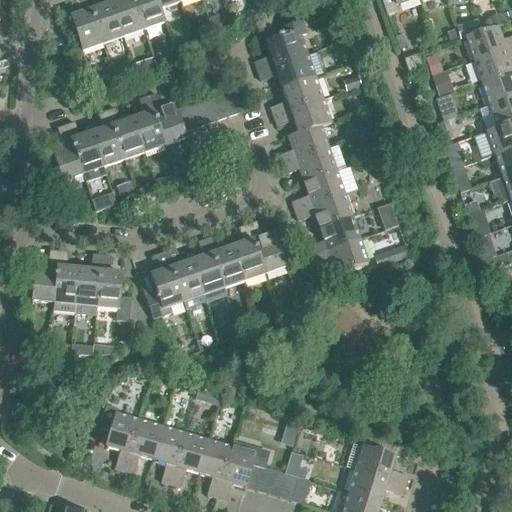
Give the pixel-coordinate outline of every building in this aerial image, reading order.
[(70,20),(81,54),(102,46),(86,0),(77,0),(76,0),(81,16),(70,20)] [(86,0),(102,46),(122,40),(111,6),(99,10),(96,0),(86,0)] [(111,6),(122,40),(143,33),(131,0),(121,0),(122,2),(111,6)] [(131,0),(143,33),(165,25),(160,11),(159,11),(155,0),(131,0)] [(179,4),(177,0),(155,0),(159,11),(160,11),(179,4)] [(380,0),(387,17),(397,14),(398,13),(397,8),(418,0),(417,0),(380,0)] [(250,15),(252,20),(259,18),(256,9),(252,10),(250,15)] [(511,22),(511,16),(511,13),(502,16),(505,25),(511,22)] [(500,14),(488,19),(492,30),(503,26),(500,16),(500,14)] [(212,34),(232,27),(230,20),(210,27),(212,34)] [(277,39),(278,41),(266,45),(270,59),(253,65),(257,74),(306,57),(299,38),(305,36),(301,24),(279,32),(281,38),(277,39)] [(333,48),(343,44),(338,29),(328,32),(333,48)] [(467,29),(455,33),(458,41),(470,37),(467,29)] [(464,41),(472,64),(511,50),(511,39),(502,43),(497,29),(464,41)] [(458,41),(455,33),(445,36),(448,44),(458,41)] [(394,37),(398,49),(406,46),(402,35),(394,37)] [(511,50),(472,64),(480,88),(511,76),(511,72),(509,62),(511,61),(511,50)] [(281,91),(314,80),(306,57),(257,74),(260,83),(277,77),(281,91)] [(407,75),(421,70),(417,57),(403,62),(407,75)] [(442,74),(436,57),(425,61),(431,78),(442,74)] [(142,75),(154,70),(150,58),(138,63),(142,75)] [(164,67),(161,59),(153,62),(155,70),(164,67)] [(116,84),(135,77),(132,68),(113,74),(116,84)] [(113,74),(100,79),(103,89),(116,84),(113,74)] [(445,74),(431,79),(438,99),(452,94),(445,74)] [(511,76),(480,88),(488,111),(511,102),(511,76)] [(356,77),(355,78),(343,81),(347,92),(359,89),(360,88),(356,77)] [(269,110),(272,119),(321,102),(314,80),(281,91),(286,104),(269,110)] [(231,93),(219,97),(227,119),(239,115),(231,93)] [(147,99),(164,149),(185,141),(183,134),(175,112),(173,107),(162,111),(156,96),(147,99)] [(219,97),(208,101),(216,123),(227,119),(219,97)] [(132,122),(143,156),(164,149),(147,99),(138,103),(143,118),(132,122)] [(208,101),(204,102),(197,105),(205,127),(216,123),(208,101)] [(292,123),(298,137),(319,130),(330,126),(321,102),(272,119),(275,128),(292,123)] [(486,134),(486,136),(511,127),(511,102),(488,111),(495,131),(486,134)] [(186,108),(194,130),(205,127),(197,105),(186,108)] [(175,112),(183,134),(194,130),(186,108),(175,112)] [(451,109),(438,113),(441,120),(442,124),(443,124),(455,120),(451,109)] [(106,114),(123,163),(143,156),(132,122),(120,126),(115,111),(106,114)] [(103,132),(91,136),(103,170),(123,163),(106,114),(97,117),(103,132)] [(65,128),(82,177),(85,185),(106,178),(103,170),(91,136),(79,140),(74,125),(65,128)] [(447,125),(437,129),(442,144),(453,141),(447,125)] [(511,127),(486,136),(494,159),(511,152),(511,127)] [(50,150),(61,184),(82,177),(65,128),(56,131),(61,146),(50,150)] [(278,171),(327,153),(319,130),(298,137),(287,141),(292,156),(275,162),(278,171)] [(511,152),(494,159),(502,181),(511,177),(511,152)] [(303,187),(335,176),(327,153),(278,171),(281,179),(298,173),(303,187)] [(448,160),(449,164),(452,173),(462,170),(465,169),(461,156),(448,160)] [(199,179),(195,168),(186,171),(190,182),(199,179)] [(462,170),(452,173),(460,196),(470,192),(462,170)] [(157,194),(176,187),(172,176),(153,183),(157,194)] [(293,215),(343,198),(335,176),(303,187),(308,200),(290,206),(293,215)] [(380,184),(378,177),(367,181),(370,188),(380,184)] [(511,177),(502,181),(510,204),(511,203),(511,177)] [(122,206),(136,201),(133,192),(131,184),(116,189),(122,206)] [(133,192),(136,201),(146,198),(143,189),(133,192)] [(107,198),(91,204),(95,215),(101,213),(111,210),(108,201),(107,198)] [(319,232),(351,220),(343,198),(293,215),(297,224),(314,218),(319,232)] [(463,206),(467,217),(480,213),(476,202),(463,206)] [(396,230),(398,230),(394,218),(381,223),(385,234),(396,230)] [(306,251),(310,261),(359,244),(351,220),(319,232),(324,245),(306,251)] [(247,229),(264,278),(286,271),(274,236),(261,240),(255,226),(247,229)] [(472,233),(476,242),(484,239),(488,238),(489,238),(486,228),(472,233)] [(232,250),(244,285),(264,278),(247,229),(239,232),(244,246),(232,250)] [(207,243),(224,292),(244,285),(232,250),(220,254),(215,240),(207,243)] [(192,264),(204,299),(206,306),(227,299),(224,292),(207,243),(198,246),(203,260),(192,264)] [(310,261),(313,270),(330,264),(335,278),(367,267),(359,244),(310,261)] [(388,266),(406,259),(408,259),(405,250),(403,250),(384,257),(375,260),(378,269),(388,266)] [(480,255),(483,264),(492,261),(489,252),(480,255)] [(35,268),(31,304),(53,306),(58,255),(49,254),(47,270),(35,268)] [(166,257),(184,307),(204,299),(192,264),(180,269),(175,254),(166,257)] [(53,306),(52,314),(74,317),(78,273),(66,272),(68,256),(58,255),(53,306)] [(184,307),(166,257),(157,260),(162,274),(150,279),(156,297),(145,301),(153,323),(165,319),(163,314),(184,307)] [(95,319),(96,310),(101,259),(92,258),(90,274),(78,273),(74,317),(95,319)] [(110,260),(101,259),(96,310),(118,313),(117,324),(128,326),(130,302),(119,301),(121,278),(108,276),(110,260)] [(508,283),(493,288),(497,297),(511,292),(508,283)] [(293,310),(299,308),(300,308),(296,296),(295,296),(289,298),(293,310)] [(253,324),(244,327),(247,336),(256,333),(253,324)] [(220,345),(236,339),(231,326),(215,332),(220,345)] [(49,345),(49,346),(48,354),(59,355),(60,346),(49,345)] [(102,345),(101,351),(100,355),(112,357),(113,347),(102,345)] [(70,356),(91,358),(92,348),(71,346),(70,356)] [(197,392),(194,402),(206,406),(209,396),(208,396),(197,392)] [(99,431),(111,435),(106,450),(120,454),(115,472),(124,474),(139,424),(117,418),(119,412),(106,409),(99,431)] [(153,463),(162,431),(139,424),(124,474),(134,477),(139,459),(153,463)] [(296,437),(299,427),(287,424),(284,433),(296,437)] [(170,488),(185,438),(162,431),(153,463),(166,467),(161,485),(170,488)] [(198,477),(208,445),(185,438),(170,488),(180,491),(185,473),(198,477)] [(359,438),(356,449),(355,451),(361,453),(354,475),(403,490),(406,481),(389,476),(394,460),(378,456),(382,444),(359,438)] [(216,502),(231,452),(208,445),(198,477),(212,481),(207,499),(216,502)] [(231,452),(216,502),(226,504),(231,487),(244,491),(251,468),(263,472),(268,455),(233,445),(231,452)] [(251,468),(244,491),(256,494),(263,472),(251,468)] [(286,468),(283,478),(284,478),(286,479),(296,482),(298,482),(303,484),(306,474),(298,471),(286,468)] [(256,494),(267,498),(274,475),(263,472),(256,494)] [(267,498),(279,501),(286,479),(284,478),(283,478),(274,475),(267,498)] [(354,475),(348,498),(379,508),(383,494),(400,499),(403,490),(354,475)] [(279,501),(291,504),(298,482),(296,482),(286,479),(279,501)] [(298,482),(291,504),(302,508),(309,486),(307,486),(307,485),(303,484),(298,482)] [(348,498),(343,511),(377,511),(379,508),(348,498)]
